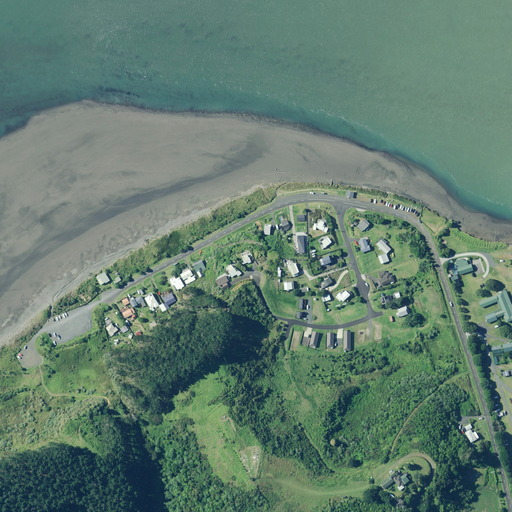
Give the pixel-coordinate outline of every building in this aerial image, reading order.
[(370,224),(364,219),(357,226),(362,231),(370,224)] [(290,227),(287,220),(285,221),(284,220),(281,221),(284,228),(285,231),(289,229),(289,228),(290,227)] [(328,228),(325,227),(325,225),(324,225),(325,222),(320,221),(319,223),(318,223),(317,228),(323,230),(327,232),(328,228)] [(324,248),(324,247),(325,248),(327,247),(326,246),(332,242),(328,237),(322,242),(323,244),(322,245),(324,248)] [(368,246),(366,238),(359,240),(362,248),(361,248),(362,253),(371,250),(369,246),(368,246)] [(387,241),(386,242),(383,239),(382,240),(381,240),(377,244),(386,254),(386,253),(386,254),(391,249),(389,247),(390,247),(389,246),(388,245),(389,244),(390,244),(387,241)] [(264,255),(265,255),(263,250),(253,256),(259,267),(263,265),(261,263),(264,261),(263,259),(265,258),(264,255)] [(386,253),(386,254),(378,257),(381,264),(389,261),(386,254),(386,253)] [(250,257),(249,257),(248,254),(243,256),(244,259),(243,259),(244,261),(243,262),(243,264),(249,262),(249,263),(252,262),(250,257)] [(329,255),(322,258),(325,265),(332,262),(329,255)] [(202,270),(202,269),(202,270),(206,269),(201,259),(193,264),(194,266),(193,266),(196,272),(197,272),(202,270)] [(464,261),(463,259),(455,261),(460,275),(474,270),(472,264),(468,265),(467,260),(464,261)] [(297,263),(291,265),(290,264),(287,265),(289,270),(290,270),(293,275),(294,277),(299,275),(298,273),(299,272),(297,265),(297,263)] [(235,266),(234,267),(231,264),(228,267),(231,271),(229,273),(231,276),(232,277),(235,275),(236,275),(237,274),(239,276),(242,273),(240,271),(239,271),(238,270),(237,271),(235,269),(236,268),(235,266)] [(195,279),(193,276),(191,277),(190,276),(193,275),(190,269),(180,274),(183,280),(187,278),(188,279),(184,281),(186,284),(195,279)] [(378,273),(380,278),(381,280),(380,280),(379,280),(381,285),(394,281),(391,272),(386,273),(385,270),(378,273)] [(105,272),(96,277),(101,285),(105,282),(106,283),(110,280),(105,272)] [(179,277),(176,279),(174,276),(168,279),(174,290),(175,289),(173,285),(174,285),(177,290),(180,288),(181,289),(182,288),(182,287),(184,286),(179,277)] [(229,280),(226,277),(218,284),(221,287),(229,280)] [(324,281),(325,283),(323,284),(325,287),(333,282),(330,277),(324,281)] [(294,281),(283,282),(283,283),(284,283),(285,290),(287,290),(290,290),(290,289),(295,289),(294,281)] [(341,292),(336,296),(341,303),(351,295),(347,291),(343,294),(341,292)] [(497,318),(504,315),(505,316),(504,316),(506,322),(511,320),(511,305),(506,291),(494,295),(494,296),(479,302),(481,308),(499,301),(501,308),(499,308),(500,311),(485,317),(488,323),(498,319),(497,318)] [(155,308),(159,306),(151,293),(149,294),(147,295),(148,296),(145,298),(150,307),(148,308),(151,312),(154,310),(153,307),(154,306),(155,308)] [(176,300),(171,293),(162,298),(165,303),(167,305),(176,300)] [(380,294),(381,297),(380,298),(382,304),(392,301),(389,294),(384,296),(383,293),(380,294)] [(134,299),(129,301),(133,307),(137,305),(137,304),(140,303),(143,307),(146,305),(144,301),(141,296),(134,299)] [(408,314),(405,307),(398,309),(399,312),(396,313),(398,318),(408,314)] [(130,309),(126,311),(126,310),(121,312),(125,318),(128,316),(129,319),(132,317),(131,315),(132,315),(133,315),(132,314),(133,314),(132,314),(135,312),(133,308),(130,309)] [(115,327),(114,328),(111,324),(109,323),(105,326),(106,328),(109,332),(108,333),(111,336),(114,334),(113,334),(118,330),(115,327)] [(311,340),(310,344),(309,346),(312,346),(312,347),(315,348),(315,347),(316,347),(319,333),(312,332),(311,340)] [(504,352),(511,350),(511,342),(502,345),(490,347),(494,365),(498,364),(496,356),(504,355),(504,352)] [(473,433),(471,429),(465,432),(471,442),(479,438),(475,432),(473,433)] [(404,486),(410,481),(405,475),(400,478),(399,476),(394,480),(399,486),(397,487),(400,491),(405,487),(404,486)] [(394,481),(390,477),(381,484),(384,489),(394,481)]
